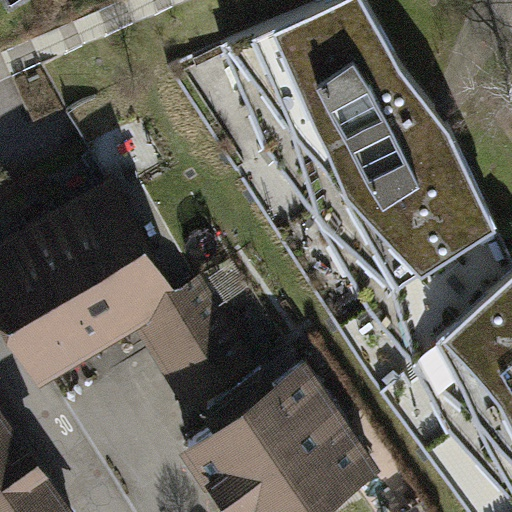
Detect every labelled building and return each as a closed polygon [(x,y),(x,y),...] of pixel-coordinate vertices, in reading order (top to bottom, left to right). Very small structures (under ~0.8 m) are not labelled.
[(414,362),(511,268),(511,255),(450,124),(442,112),(402,60),(367,0),(316,0),(222,40),(267,146),(313,210),(370,308),(414,362)] [(113,179),(63,209),(126,318),(153,302),(171,333),(167,336),(200,391),(247,363),(195,275),(176,286),(113,179)] [(63,209),(33,226),(98,335),(126,318),(63,209)] [(0,291),(45,367),(98,335),(33,226),(0,245),(0,291)] [(511,268),(414,362),(449,426),(511,495),(511,268)] [(190,436),(240,511),(304,511),(374,464),(302,359),(272,380),(261,365),(209,401),(220,416),(190,436)] [(0,451),(19,438),(0,411),(0,451)] [(0,451),(0,511),(71,511),(19,438),(0,451)]
